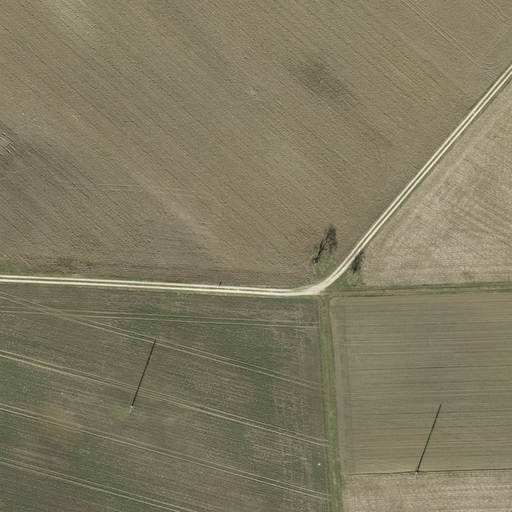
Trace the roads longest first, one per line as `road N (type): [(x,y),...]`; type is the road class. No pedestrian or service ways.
road 1 (track): [(0,276),(321,290),(511,67)]
road 2 (track): [(321,290),(511,284)]
